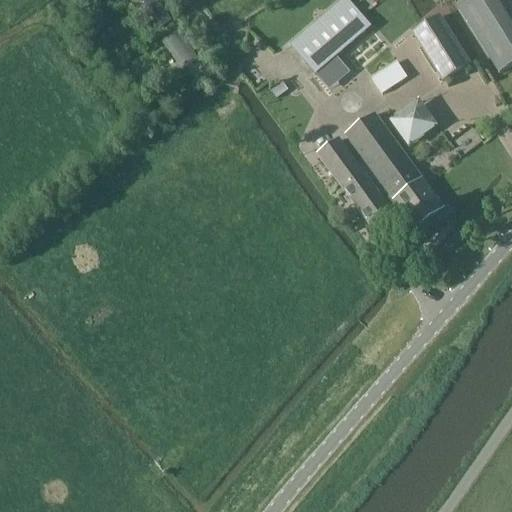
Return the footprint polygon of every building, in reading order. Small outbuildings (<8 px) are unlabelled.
[(161,0),(146,0),(166,29),(176,22),(161,0)] [(315,76),(371,29),(345,0),(343,0),(289,47),(315,76)] [(498,74),(511,65),(511,20),(500,0),(464,0),(457,4),(498,74)] [(441,16),(413,34),(443,81),(471,63),(441,16)] [(179,31),(164,42),(182,69),(197,58),(179,31)] [(372,80),(382,97),(407,80),(397,64),(372,80)] [(410,146),(439,126),(421,100),(392,120),(410,146)] [(389,199),(384,202),(394,216),(400,212),(414,231),(443,209),(374,115),(343,137),(349,145),(389,199)] [(339,141),(316,157),(373,234),(394,218),(394,217),(394,216),(384,202),(389,199),(349,145),(345,149),(339,141)]
